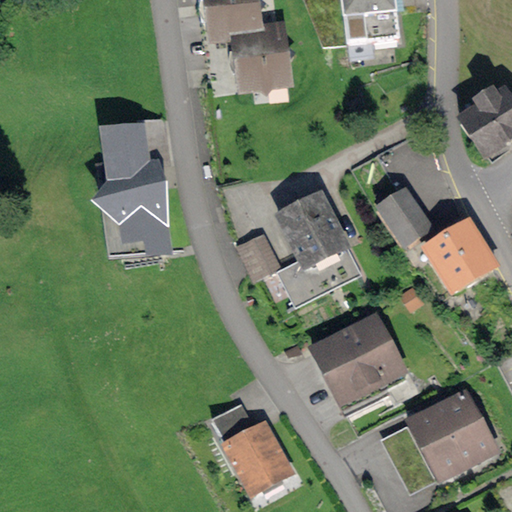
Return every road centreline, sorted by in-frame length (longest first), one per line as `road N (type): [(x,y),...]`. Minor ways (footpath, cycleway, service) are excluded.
road 1 (residential): [(165,0),(211,256),(254,353),(352,511)]
road 2 (unclassified): [(447,0),(445,110),(471,194)]
